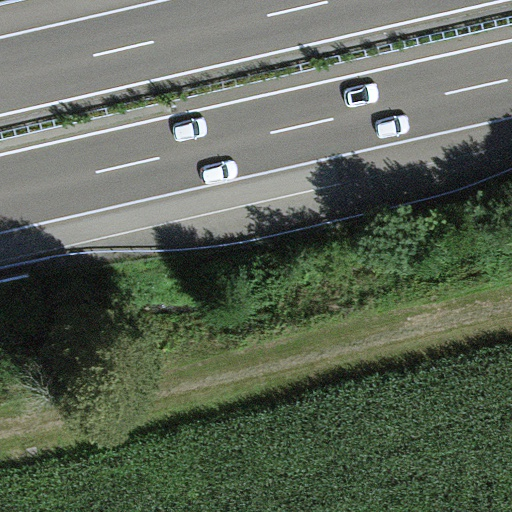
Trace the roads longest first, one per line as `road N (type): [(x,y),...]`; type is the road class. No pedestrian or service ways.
road 1 (motorway): [(0,194),(511,79)]
road 2 (motorway): [(335,0),(0,75)]
